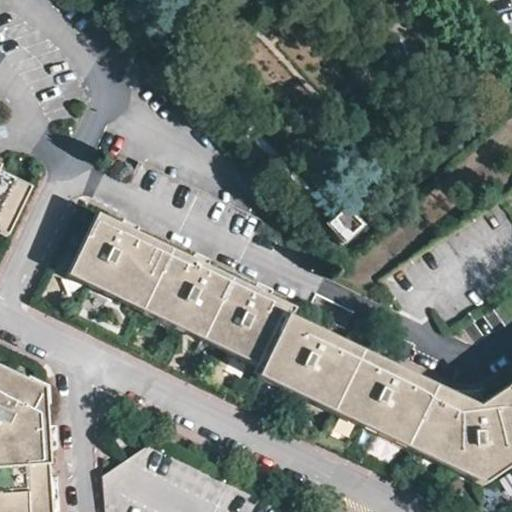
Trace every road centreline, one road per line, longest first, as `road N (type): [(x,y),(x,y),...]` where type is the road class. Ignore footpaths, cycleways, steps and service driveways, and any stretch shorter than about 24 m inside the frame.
road 1 (residential): [(0,310),(71,172),(463,357),(511,350)]
road 2 (residential): [(413,511),(76,354)]
road 3 (residential): [(87,511),(76,354)]
